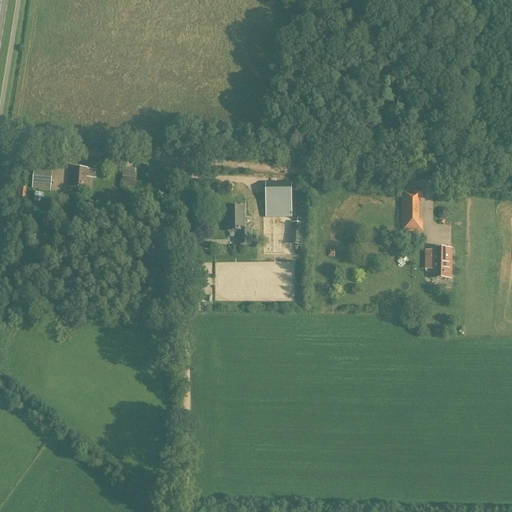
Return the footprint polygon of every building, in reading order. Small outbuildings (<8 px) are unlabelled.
[(123,168),(122,176),(121,186),(122,187),(128,187),(134,188),(135,169),(134,169),(123,168)] [(89,189),(91,170),(71,169),(69,188),(89,189)] [(51,192),(52,172),(34,170),(32,190),(36,190),(36,191),(51,192)] [(285,215),(291,215),(291,182),(266,182),(266,207),(284,207),(285,215)] [(401,233),(422,233),(422,220),(418,220),(418,202),(422,202),(422,190),(400,190),(401,233)] [(227,232),(238,231),(238,246),(252,245),(252,230),(244,230),(243,209),(227,209),(227,232)] [(291,244),(304,245),(305,224),(292,223),(291,244)] [(432,251),(425,251),(424,270),(432,270),(432,278),(450,278),(450,251),(432,251)]
